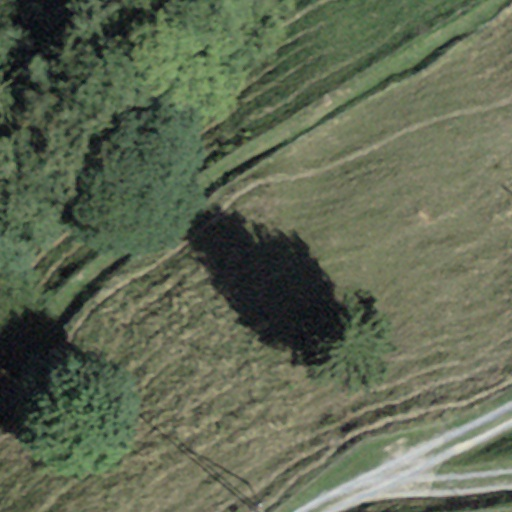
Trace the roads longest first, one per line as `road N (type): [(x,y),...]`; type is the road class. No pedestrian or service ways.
road 1 (track): [(0,381),(171,201),(499,0)]
road 2 (unclassified): [(316,511),(511,414)]
